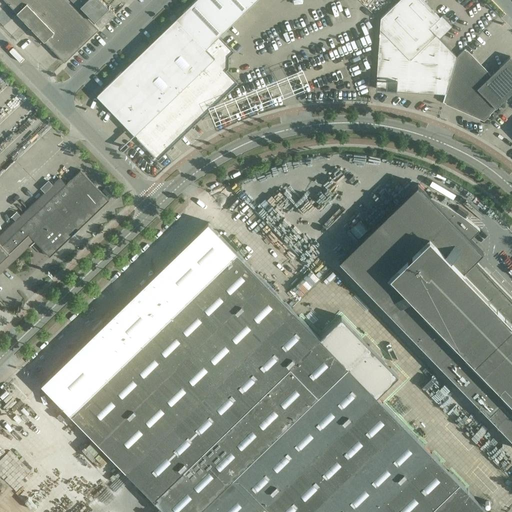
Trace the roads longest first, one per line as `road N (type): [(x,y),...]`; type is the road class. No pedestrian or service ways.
road 1 (tertiary): [(511,192),(438,143),(342,121),(240,147),(155,207)]
road 2 (tertiary): [(155,207),(0,358)]
road 3 (unclassified): [(61,107),(171,0)]
road 4 (unclassified): [(155,207),(61,107)]
